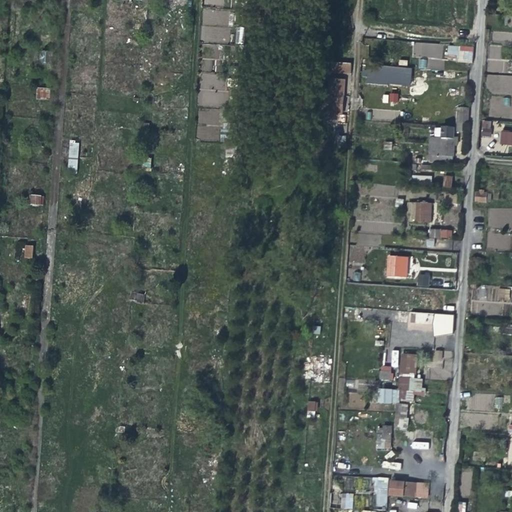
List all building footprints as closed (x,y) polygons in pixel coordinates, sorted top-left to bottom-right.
[(337,1),(335,37),(351,38),(353,2),(351,2),(350,0),(334,0),(335,1),(337,1)] [(351,64),(353,38),(351,38),(335,37),(332,36),(332,44),(334,44),(333,63),(351,64)] [(421,69),(444,69),(444,43),(414,43),(414,57),(421,57),(421,69)] [(473,63),(473,46),(448,45),(447,57),(456,57),(456,62),(473,63)] [(350,74),(351,64),(333,63),(332,72),(350,74)] [(367,84),(377,85),(377,77),(397,79),(398,69),(368,67),(367,84)] [(49,99),(50,87),(36,87),(36,99),(49,99)] [(389,93),(389,103),(398,103),(398,93),(389,93)] [(330,96),(329,106),(333,107),(332,114),(340,115),(340,107),(341,107),(342,97),(334,96),(334,97),(330,96)] [(458,123),(468,123),(469,109),(459,108),(458,123)] [(482,120),(481,136),(491,136),(491,120),(482,120)] [(457,128),(456,128),(442,127),(440,156),(452,156),(454,131),(457,131),(457,128)] [(511,145),(511,131),(501,131),(500,144),(511,145)] [(68,170),(78,170),(78,141),(68,141),(68,170)] [(340,162),(330,162),(329,176),(339,177),(340,162)] [(431,185),(431,176),(411,175),(411,184),(431,185)] [(443,175),(443,188),(451,188),(452,176),(443,175)] [(29,194),(29,205),(43,205),(43,194),(29,194)] [(475,203),(488,203),(488,195),(476,195),(475,203)] [(431,222),(431,202),(409,202),(408,221),(431,222)] [(429,237),(451,238),(452,229),(429,229),(429,237)] [(460,246),(460,241),(419,238),(418,250),(445,252),(446,245),(460,246)] [(33,259),(33,245),(25,245),(24,258),(33,259)] [(404,257),(396,257),(394,278),(403,279),(404,257)] [(418,286),(429,287),(430,273),(418,273),(418,286)] [(480,286),(479,298),(509,301),(510,289),(480,286)] [(417,288),(416,298),(426,299),(426,303),(444,304),(445,299),(452,299),(453,290),(445,290),(445,291),(427,290),(427,289),(417,288)] [(133,292),(132,300),(144,301),(144,293),(133,292)] [(453,334),(453,313),(408,313),(408,329),(423,330),(423,324),(433,324),(433,334),(453,334)] [(442,368),(443,351),(434,350),(433,367),(442,368)] [(378,388),(377,402),(414,402),(414,394),(423,394),(423,378),(416,378),(416,353),(399,353),(399,389),(378,388)] [(392,380),(393,366),(380,366),(380,380),(392,380)] [(317,402),(307,401),(307,417),(316,417),(317,402)] [(407,430),(408,404),(398,403),(397,429),(407,430)] [(377,449),(391,449),(391,425),(377,425),(377,449)] [(400,470),(401,463),(383,461),(382,468),(400,470)] [(387,507),(387,477),(373,477),(374,507),(387,507)] [(388,481),(388,497),(428,497),(428,482),(388,481)] [(340,493),(340,509),(352,509),(353,493),(340,493)]
